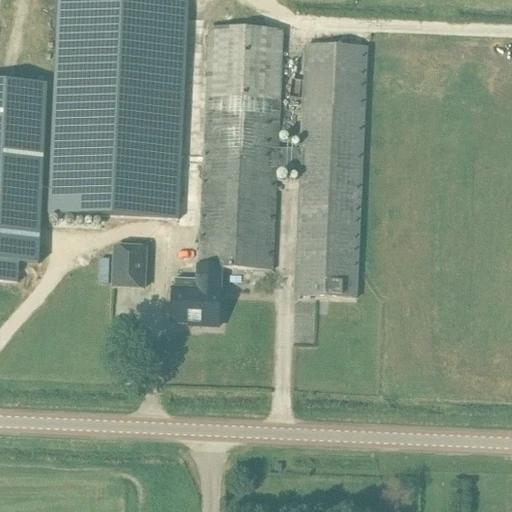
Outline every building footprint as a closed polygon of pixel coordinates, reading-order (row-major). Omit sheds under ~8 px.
[(58,0),(49,216),(178,221),(188,0),(58,0)] [(220,268),(220,269),(272,271),(276,168),(300,169),(295,296),(356,299),(364,111),(367,49),(306,46),(301,150),(277,149),(280,84),(283,31),(209,28),(205,80),(197,267),(220,268)] [(0,281),(16,283),(17,263),(37,264),(45,84),(0,81),(0,281)] [(145,249),(115,247),(113,288),(144,290),(145,249)] [(197,267),(197,281),(175,280),(175,291),(174,291),(172,323),(200,324),(200,327),(218,328),(220,293),(218,293),(219,269),(220,269),(220,268),(197,267)]
